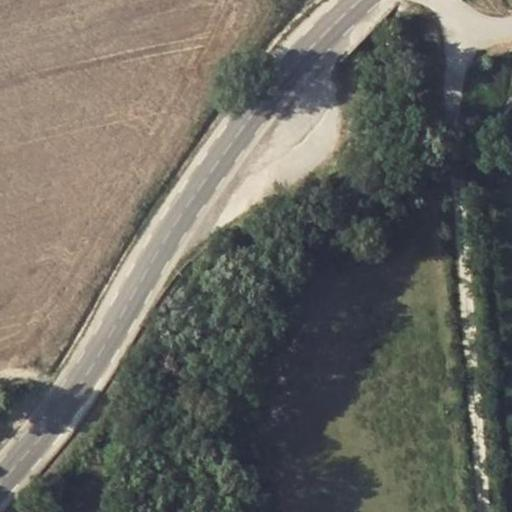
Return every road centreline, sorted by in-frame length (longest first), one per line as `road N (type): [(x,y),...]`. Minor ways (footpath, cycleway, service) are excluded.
road 1 (tertiary): [(361,0),(278,80),(80,373),(0,476)]
road 2 (track): [(468,21),(453,89),(485,511)]
